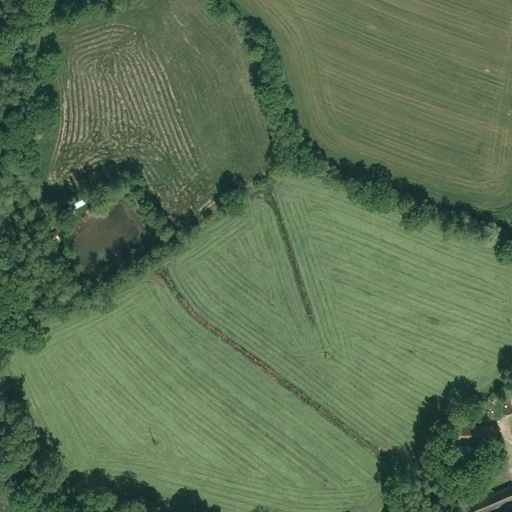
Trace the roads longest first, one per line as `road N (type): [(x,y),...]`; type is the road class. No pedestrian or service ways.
road 1 (track): [(165,511),(0,456)]
road 2 (track): [(44,511),(47,472),(0,370)]
